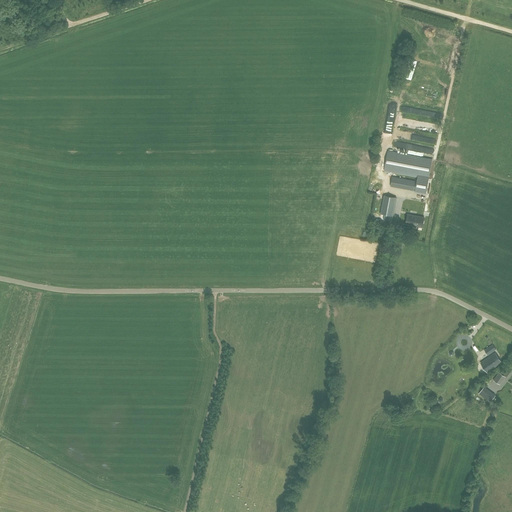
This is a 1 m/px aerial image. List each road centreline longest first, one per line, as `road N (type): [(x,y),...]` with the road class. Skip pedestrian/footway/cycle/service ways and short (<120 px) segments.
road 1 (unclassified): [(511,330),(425,290),(79,290),(0,277)]
road 2 (track): [(386,185),(428,197),(464,27)]
road 3 (track): [(386,185),(379,169),(391,107),(444,116)]
